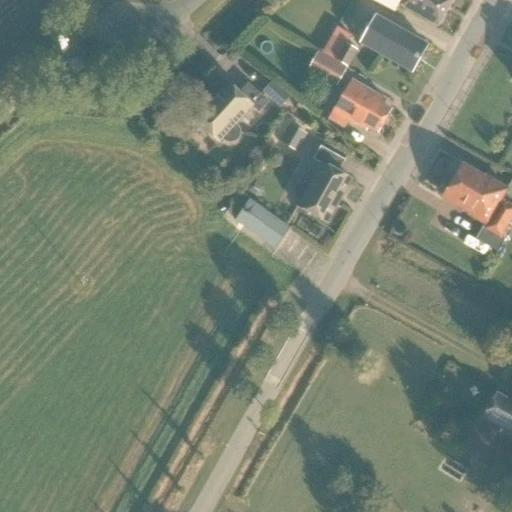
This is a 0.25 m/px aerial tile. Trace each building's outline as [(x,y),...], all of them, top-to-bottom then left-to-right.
[(373,0),(394,12),(400,0),(373,0)] [(452,0),(402,0),(400,5),(438,26),(452,0)] [(376,16),(361,43),(411,72),(427,45),(376,16)] [(322,54),(346,69),(356,50),(346,44),(351,35),(336,27),(322,54)] [(346,69),(322,54),(318,51),(307,70),(336,87),(346,69)] [(76,58),(68,65),(76,74),(84,67),(76,58)] [(377,133),(390,110),(374,101),(376,96),(351,81),(333,112),(328,120),(344,129),(348,121),(365,131),(367,127),(377,133)] [(239,92),(228,82),(193,120),(219,144),(222,140),(223,141),(225,142),(226,142),(227,143),(230,143),(232,143),(233,143),(235,142),(237,140),(239,139),(239,137),(240,137),(240,135),(241,133),(240,131),(240,129),(239,128),(238,127),(237,125),(236,125),(253,107),(259,112),(268,102),(248,83),(239,92)] [(279,143),(296,153),(307,135),(290,125),(279,143)] [(298,204),(297,206),(326,222),(351,179),(338,172),(345,160),(320,146),(313,159),(321,164),(309,185),(307,184),(306,184),(304,184),(302,184),(300,184),(298,185),(297,186),(295,188),(294,189),(293,191),(293,193),(293,195),(293,197),(293,198),(294,200),(295,202),(297,203),(298,204)] [(503,239),(500,237),(511,216),(511,206),(500,200),(507,189),(485,176),(483,178),(463,167),(445,198),(470,212),(469,213),(486,223),(483,228),(477,238),(497,250),(503,239)] [(249,200),(235,220),(275,248),(289,228),(249,200)] [(511,402),(496,394),(483,418),(501,428),(499,432),(511,439),(511,402)]
